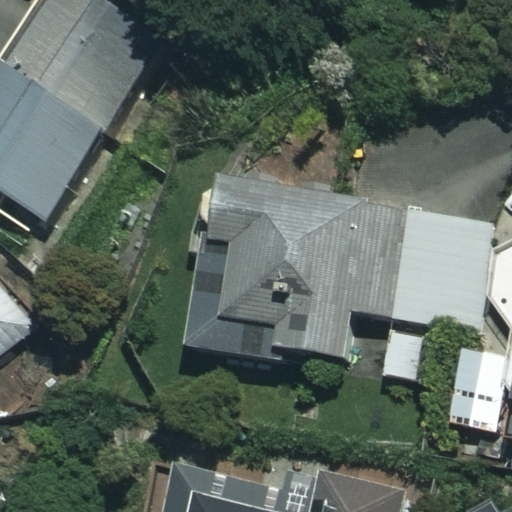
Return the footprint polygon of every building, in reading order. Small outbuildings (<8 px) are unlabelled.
[(121,0),(67,0),(0,111),(0,191),(62,229),(180,36),(121,0)] [(511,251),(511,236),(244,192),(217,355),(361,379),(372,313),(498,334),(511,251)] [(67,379),(0,304),(0,417),(7,416),(67,379)] [(0,426),(0,511),(19,511),(35,506),(1,426),(0,426)] [(333,502),(181,470),(171,511),(420,511),(426,490),(340,472),(333,502)] [(511,511),(511,484),(498,482),(491,511),(511,511)]
